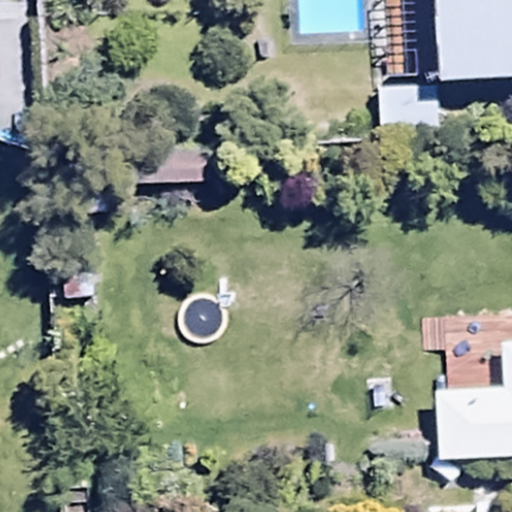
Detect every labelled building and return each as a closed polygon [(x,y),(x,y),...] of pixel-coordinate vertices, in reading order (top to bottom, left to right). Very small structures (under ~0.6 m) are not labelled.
[(387,0),(320,0),(324,70),(390,67),(387,0)] [(511,0),(462,0),(468,93),(511,90),(511,0)] [(439,100),(382,101),(383,149),(440,148),(439,100)] [(218,163),(134,163),(134,226),(218,226),(218,163)] [(442,404),(442,472),(511,470),(511,353),(507,354),(509,403),(442,404)]
